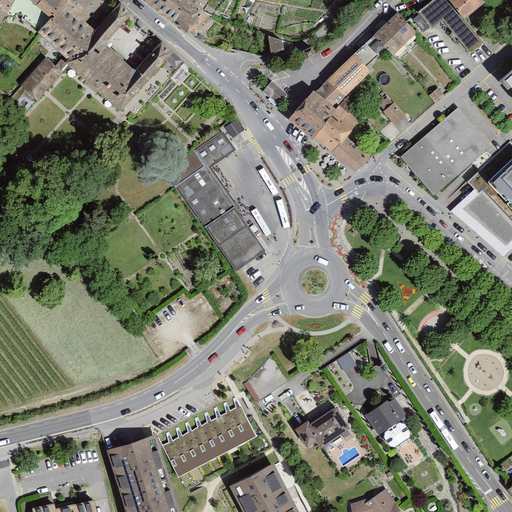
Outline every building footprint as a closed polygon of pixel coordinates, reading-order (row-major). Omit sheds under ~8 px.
[(163,61),(176,72),(185,63),(155,37),(129,68),(102,44),(130,12),(117,1),(90,31),(74,17),(88,0),(0,0),(0,18),(9,0),(22,0),(42,19),(30,32),(55,54),(49,61),(44,56),(5,101),(22,116),(66,66),(118,112),(163,61)] [(136,0),(182,33),(192,39),(209,18),(198,9),(204,0),(136,0)] [(447,0),(430,0),(417,11),(430,27),(442,19),(470,53),(482,42),(463,19),(447,0)] [(482,4),(478,0),(448,0),(463,19),(482,4)] [(396,13),(351,56),(361,67),(375,54),(381,60),(388,53),(392,56),(415,34),(396,13)] [(272,36),(270,47),(281,48),(283,38),(272,36)] [(511,65),(495,80),(511,100),(511,65)] [(285,95),(268,81),(258,92),(275,106),(285,95)] [(287,120),(351,172),(367,158),(341,137),(356,120),(347,113),(356,103),(335,85),(322,100),(314,92),(287,120)] [(437,88),(428,96),(435,104),(444,96),(437,88)] [(393,103),(381,113),(393,128),(406,118),(393,103)] [(489,146),(456,108),(400,158),(433,195),(489,146)] [(232,136),(243,128),(236,118),(225,126),(232,136)] [(234,150),(222,132),(194,151),(204,165),(174,185),(233,273),(265,251),(208,167),(234,150)] [(511,150),(510,148),(478,178),(511,213),(511,150)] [(511,223),(473,183),(456,203),(497,239),(511,226),(511,223)] [(356,364),(349,353),(338,360),(345,371),(356,364)] [(238,396),(160,440),(177,474),(257,431),(238,396)] [(387,400),(367,413),(379,432),(385,428),(384,434),(390,442),(395,444),(409,434),(410,429),(405,421),(398,419),(406,415),(395,397),(388,401),(387,400)] [(305,420),(292,429),(303,446),(314,439),(318,446),(346,427),(333,407),(308,424),(305,420)] [(183,511),(158,434),(108,451),(127,511),(183,511)] [(295,511),(269,463),(227,486),(240,511),(295,511)] [(368,499),(349,505),(350,511),(399,511),(385,489),(368,499)] [(52,503),(31,508),(31,511),(94,511),(91,499),(54,509),(52,503)]
